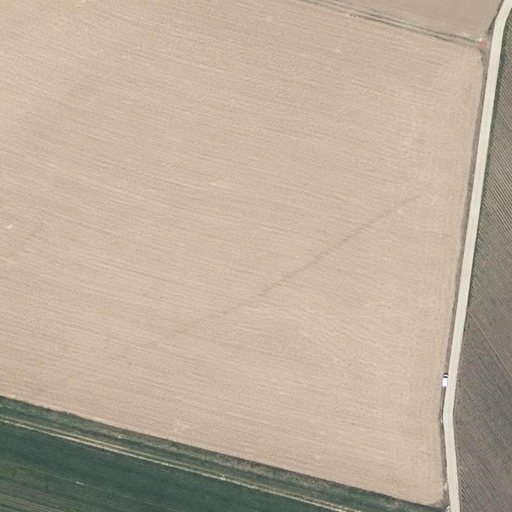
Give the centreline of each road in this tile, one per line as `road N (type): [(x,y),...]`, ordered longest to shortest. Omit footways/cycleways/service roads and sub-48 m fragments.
road 1 (unclassified): [(453,511),(443,411),(508,0)]
road 2 (track): [(346,511),(0,423)]
road 3 (track): [(495,45),(330,0)]
